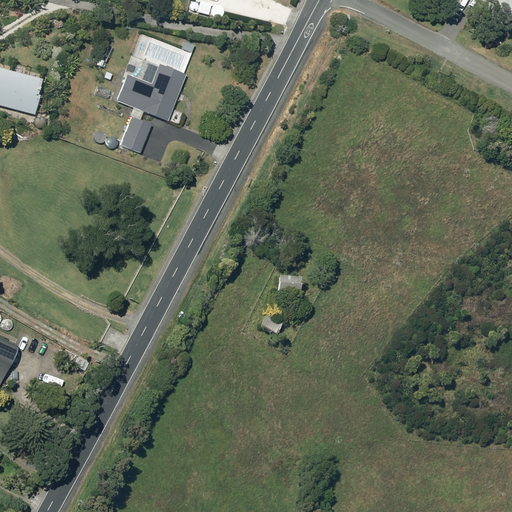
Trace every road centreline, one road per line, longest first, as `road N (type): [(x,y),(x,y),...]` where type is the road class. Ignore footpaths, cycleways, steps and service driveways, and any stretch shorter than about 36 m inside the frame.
road 1 (tertiary): [(319,0),(48,511)]
road 2 (residential): [(511,83),(356,0)]
